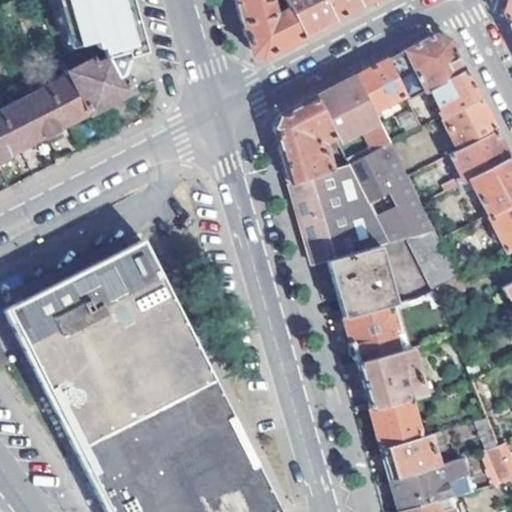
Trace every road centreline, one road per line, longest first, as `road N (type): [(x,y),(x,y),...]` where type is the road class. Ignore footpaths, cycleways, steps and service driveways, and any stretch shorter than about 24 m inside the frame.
road 1 (tertiary): [(321,511),(210,116)]
road 2 (tertiary): [(433,0),(210,116)]
road 3 (tertiary): [(210,116),(0,224)]
road 4 (tertiary): [(210,116),(176,0)]
